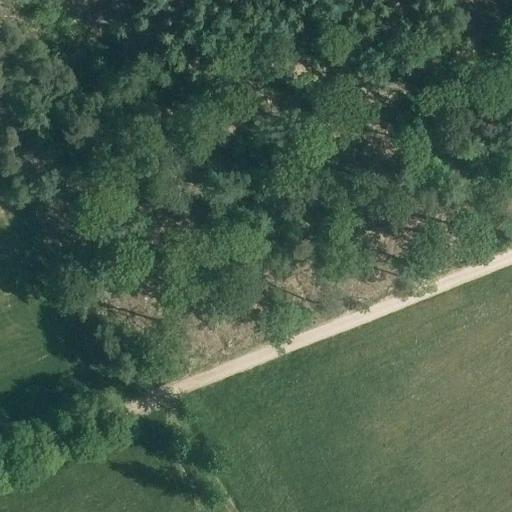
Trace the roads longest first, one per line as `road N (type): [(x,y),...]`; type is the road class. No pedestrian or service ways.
road 1 (track): [(0,460),(511,254)]
road 2 (track): [(0,95),(102,263),(161,394)]
road 3 (track): [(0,507),(112,460),(170,408)]
road 4 (track): [(232,511),(161,394)]
